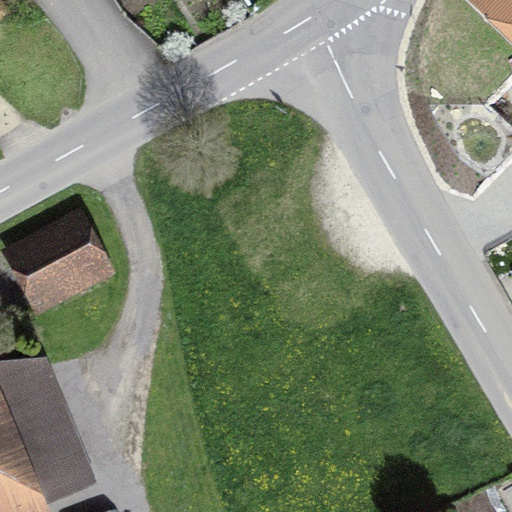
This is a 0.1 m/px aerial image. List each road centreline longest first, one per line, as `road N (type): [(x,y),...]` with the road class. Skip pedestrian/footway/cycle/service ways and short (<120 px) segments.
road 1 (tertiary): [(511,373),(304,19)]
road 2 (tertiary): [(0,189),(304,19)]
